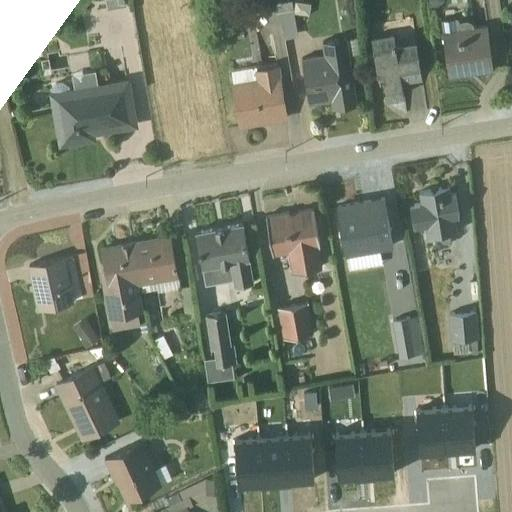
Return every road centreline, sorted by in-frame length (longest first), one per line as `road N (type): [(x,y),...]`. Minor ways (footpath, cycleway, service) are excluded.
road 1 (residential): [(0,220),(511,124)]
road 2 (unclassified): [(79,511),(20,435),(0,345)]
